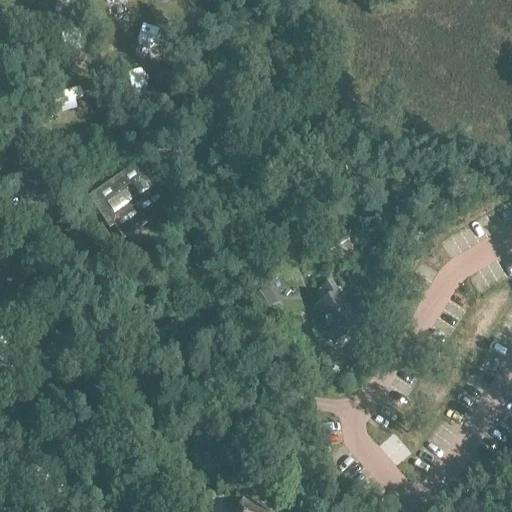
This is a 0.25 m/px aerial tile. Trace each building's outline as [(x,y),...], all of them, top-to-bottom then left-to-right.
[(143,160),(87,199),(110,232),(114,230),(124,243),(172,209),(162,195),(166,192),(143,160)] [(319,236),(328,251),(343,242),(334,227),(319,236)] [(351,242),(329,255),(335,264),(356,251),(351,242)] [(332,285),(321,291),(328,301),(314,310),(335,344),(359,329),(332,285)] [(282,311),(269,288),(248,300),(262,323),(282,311)] [(61,328),(98,322),(94,299),(57,305),(61,328)] [(420,367),(457,361),(453,338),(416,344),(420,367)] [(190,441),(222,441),(221,418),(189,418),(190,441)] [(262,511),(264,508),(244,501),(240,511),(262,511)]
